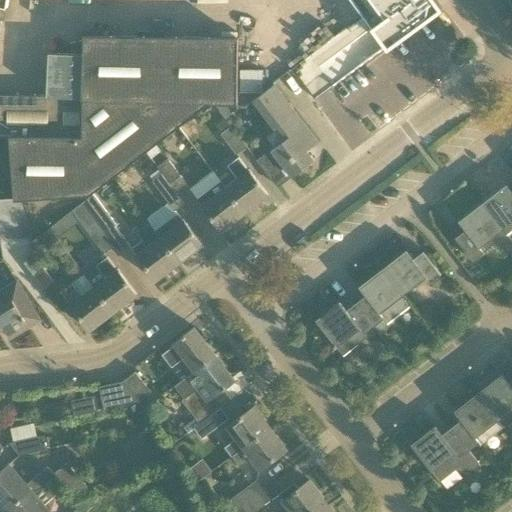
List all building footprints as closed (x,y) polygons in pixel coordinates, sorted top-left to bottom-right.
[(352,0),(362,12),(387,47),(441,7),(435,0),(352,0)] [(82,54),(47,53),(46,96),(0,95),(0,137),(10,138),(14,201),(90,196),(206,104),(237,104),(238,38),(82,35),(82,54)] [(239,93),(262,93),(262,70),(239,71),(239,93)] [(274,85),(254,100),(284,140),(271,150),(256,161),(267,176),(282,165),(291,177),(314,160),(306,151),(317,142),(305,126),(274,85)] [(245,147),(224,118),(215,125),(221,133),(220,134),(235,154),(245,147)] [(236,178),(224,187),(244,213),(268,195),(249,170),(248,170),(238,157),(227,166),(236,178)] [(158,167),(162,173),(170,183),(185,203),(195,196),(168,159),(158,167)] [(185,203),(170,183),(162,173),(152,181),(174,211),(185,203)] [(208,190),(197,199),(202,205),(201,206),(208,215),(220,231),(244,213),(224,187),(220,181),(208,190)] [(511,229),(511,193),(505,185),(494,193),(495,195),(483,204),(506,235),(511,229)] [(93,194),(81,203),(114,245),(114,246),(119,253),(129,246),(114,226),(116,224),(93,194)] [(103,254),(114,246),(114,245),(81,203),(49,228),(57,239),(79,222),(103,254)] [(483,252),(506,235),(483,204),(460,222),(459,220),(458,221),(467,233),(458,240),(456,237),(455,238),(472,261),(483,252)] [(155,231),(178,263),(202,245),(183,219),(182,219),(178,214),(166,222),(155,231)] [(57,239),(49,228),(28,243),(37,254),(57,239)] [(143,240),(131,249),(135,254),(135,255),(142,265),(154,281),(178,263),(155,231),(143,240)] [(395,261),(383,270),(400,293),(422,276),(428,284),(440,274),(422,251),(422,252),(424,255),(415,262),(406,250),(394,259),(395,261)] [(81,271),(83,274),(113,313),(137,295),(117,269),(107,257),(104,254),(81,271)] [(58,289),(33,256),(24,263),(48,296),(58,289)] [(358,306),(373,326),(380,335),(385,331),(387,325),(410,307),(409,306),(410,306),(400,293),(383,270),(360,288),(359,286),(358,287),(367,299),(358,306)] [(89,331),(113,313),(83,274),(71,282),(72,283),(60,292),(70,305),(69,305),(77,315),(89,331)] [(17,281),(0,291),(0,325),(9,339),(40,320),(17,281)] [(363,333),(373,326),(358,306),(348,313),(339,301),(328,310),(329,312),(317,321),(316,319),(315,320),(342,356),(367,337),(363,333)] [(183,359),(193,371),(214,355),(193,327),(173,343),(174,345),(162,355),(172,368),(183,359)] [(209,416),(211,414),(214,412),(227,402),(226,401),(223,404),(215,395),(234,380),(214,355),(193,371),(178,383),(188,395),(181,401),(195,418),(183,427),(187,432),(192,428),(209,416)] [(135,372),(123,381),(137,401),(139,401),(150,392),(135,372)] [(491,385),(478,394),(503,426),(507,425),(511,421),(511,384),(510,386),(501,374),(490,383),(491,385)] [(103,410),(137,401),(123,381),(122,382),(99,387),(103,407),(103,410)] [(504,427),(503,426),(478,394),(456,412),(454,410),(454,411),(463,423),(454,431),(469,450),(478,443),(480,446),(504,427)] [(230,457),(243,447),(269,428),(253,407),(227,426),(236,438),(223,448),(230,457)] [(209,416),(192,428),(201,439),(222,423),(214,412),(211,414),(209,416)] [(410,444),(431,471),(439,482),(456,469),(469,474),(480,465),(469,450),(454,431),(444,438),(435,425),(423,434),(425,436),(413,446),(411,444),(410,444)] [(243,447),(230,457),(239,468),(251,458),(259,469),(285,449),(269,428),(243,447)] [(43,447),(41,438),(41,436),(9,443),(19,456),(44,450),(43,447)] [(166,442),(140,443),(141,461),(167,460),(166,442)] [(88,487),(66,463),(54,473),(71,493),(88,487)] [(0,504),(6,511),(8,511),(32,492),(45,487),(56,478),(47,468),(27,485),(8,465),(0,472),(0,504)] [(64,487),(56,478),(45,487),(32,492),(8,511),(48,511),(43,506),(64,487)] [(233,511),(242,506),(263,489),(256,480),(221,507),(224,511),(233,511)] [(297,489),(293,483),(278,494),(290,511),(288,511),(310,511),(325,502),(309,480),(297,489)] [(100,503),(94,488),(71,497),(76,511),(100,503)] [(254,511),(271,500),(263,489),(242,506),(243,507),(236,511),(254,511)] [(332,511),(325,502),(310,511),(332,511)]
